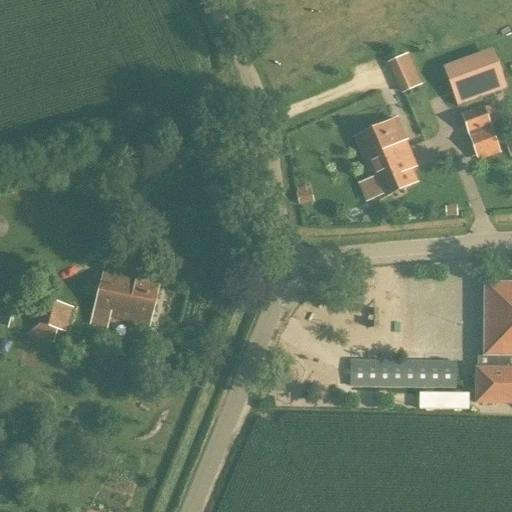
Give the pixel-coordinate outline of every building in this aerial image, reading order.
[(443,66),(458,107),(506,90),(491,49),(443,66)] [(420,86),(416,77),(399,84),(403,94),(420,86)] [(495,104),(461,116),(477,162),(501,154),(490,125),(501,121),(495,104)] [(353,139),(367,170),(404,153),(399,143),(404,140),(395,120),(353,139)] [(404,153),(367,170),(380,199),(417,183),(404,153)] [(103,270),(91,325),(106,328),(109,317),(149,326),(160,281),(137,276),(137,278),(103,270)] [(511,285),(486,286),(486,354),(488,354),(488,369),(477,369),(477,402),(511,402),(511,285)] [(57,330),(67,333),(73,308),(35,299),(26,335),(54,343),(57,330)] [(350,387),(456,389),(456,363),(350,362),(350,387)] [(466,411),(466,395),(419,394),(419,411),(466,411)]
